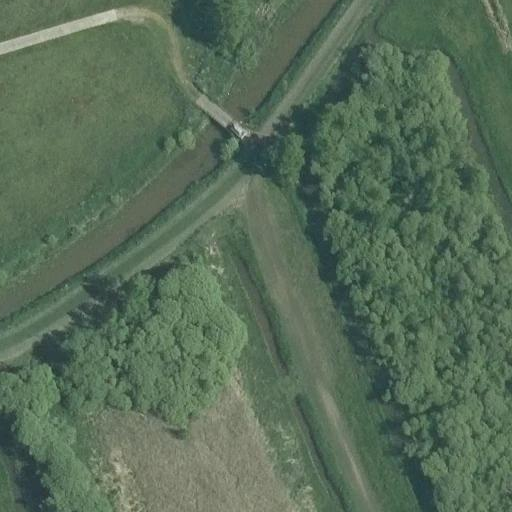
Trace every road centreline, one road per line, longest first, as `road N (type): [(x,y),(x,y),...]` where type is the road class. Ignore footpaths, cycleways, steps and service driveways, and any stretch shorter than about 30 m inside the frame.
road 1 (track): [(358,511),(243,234),(243,146),(200,109),(168,23),(130,4),(0,46)]
road 2 (track): [(246,164),(88,288),(0,340)]
